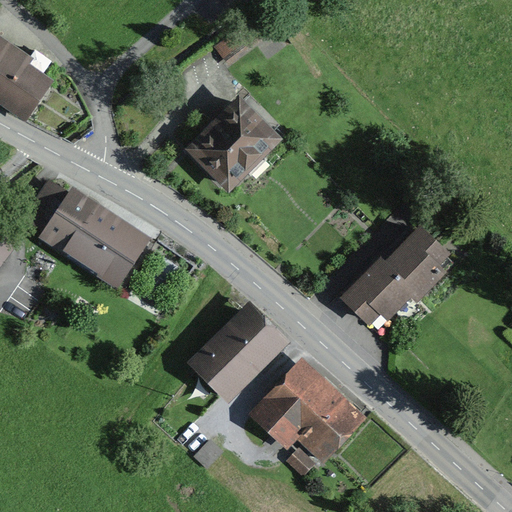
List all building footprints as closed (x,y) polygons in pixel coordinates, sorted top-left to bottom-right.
[(281,36),(261,10),(214,46),(229,66),(252,48),(257,54),(281,36)] [(0,104),(26,121),(54,78),(31,63),(34,58),(0,35),(0,104)] [(229,194),(283,138),(237,94),(184,149),(229,194)] [(23,218),(42,231),(39,237),(117,289),(151,238),(73,186),(69,192),(49,179),(23,218)] [(451,253),(420,224),(386,261),(416,289),(409,296),(417,303),(446,273),(439,266),(451,253)] [(0,266),(17,245),(0,230),(0,266)] [(386,261),(380,255),(340,298),(369,325),(380,314),(386,320),(416,289),(386,261)] [(290,341),(248,300),(187,362),(229,403),(290,341)] [(366,417),(301,356),(247,414),(286,450),(296,439),(323,463),(366,417)] [(224,451),(210,437),(193,455),(207,468),(224,451)] [(315,463),(299,447),(287,459),(304,475),(315,463)]
